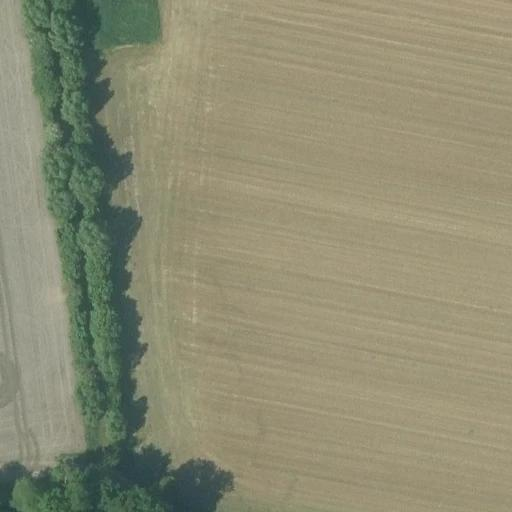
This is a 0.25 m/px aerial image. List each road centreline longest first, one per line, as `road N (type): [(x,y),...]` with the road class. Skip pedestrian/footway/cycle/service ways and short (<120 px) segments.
road 1 (track): [(93,468),(103,440),(46,0)]
road 2 (track): [(150,511),(115,474),(93,468),(0,479)]
